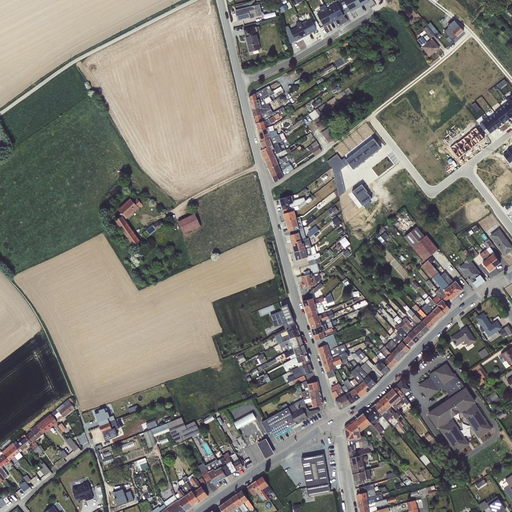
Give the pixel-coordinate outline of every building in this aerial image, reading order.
[(360,7),(356,0),(343,0),(344,1),(350,11),(355,9),(360,7)] [(344,1),(341,3),(346,13),(350,11),(344,1)] [(278,3),(271,5),(272,12),(279,10),(278,3)] [(337,3),(327,9),(333,21),(343,16),(337,3)] [(260,5),(235,11),(238,21),(262,15),(260,5)] [(286,5),(279,9),(281,13),(288,10),(286,5)] [(333,21),(327,9),(317,14),(323,26),(333,21)] [(307,22),(302,25),(307,35),(317,29),(312,20),(307,22)] [(448,27),(444,31),(448,36),(446,39),(449,42),(452,40),(452,41),(463,31),(454,20),(447,26),(448,27)] [(302,25),(301,24),(300,22),(296,24),(297,27),(290,31),(296,41),(307,35),(302,25)] [(431,22),(427,25),(435,34),(438,32),(431,22)] [(288,26),(284,28),(289,45),(296,41),(290,31),(288,26)] [(427,26),(423,29),(431,38),(435,35),(427,26)] [(255,27),(244,30),(250,52),(260,49),(255,27)] [(422,36),(417,40),(422,46),(422,47),(429,56),(439,48),(432,39),(427,43),(422,36)] [(324,70),(317,74),(318,77),(334,67),(332,64),(324,70)] [(302,78),(294,83),(296,86),(308,78),(306,74),(301,77),(302,78)] [(249,97),(250,102),(259,99),(272,92),(269,86),(260,91),(259,91),(249,97)] [(250,102),(252,109),(266,104),(264,99),(269,97),(282,89),(281,86),(272,92),(259,99),(250,102)] [(320,99),(312,104),(314,107),(322,102),(320,99)] [(511,106),(508,102),(502,107),(510,118),(511,116),(511,106)] [(252,109),(254,116),(271,109),(268,103),(266,104),(252,109)] [(254,116),(256,123),(278,113),(284,109),(283,107),(273,113),(271,109),(254,116)] [(495,113),(495,114),(502,122),(503,123),(507,121),(510,118),(502,107),(495,113)] [(317,109),(309,114),(313,120),(319,116),(318,115),(321,114),(317,109)] [(256,123),(258,131),(266,128),(266,126),(275,121),(275,120),(280,117),(278,113),(256,123)] [(495,114),(489,119),(496,129),(503,123),(502,122),(495,114)] [(488,118),(482,123),(487,129),(490,134),(496,129),(489,119),(488,118)] [(324,119),(316,124),(320,131),(328,126),(324,119)] [(258,131),(260,142),(277,135),(276,130),(274,131),(273,126),(266,128),(258,131)] [(331,126),(321,133),(326,139),(332,135),(336,132),(331,126)] [(484,138),(476,127),(470,132),(471,133),(478,143),(484,138)] [(260,142),(263,149),(278,142),(286,138),(283,133),(277,135),(260,142)] [(471,148),(478,143),(471,133),(464,138),(471,148)] [(374,138),(367,144),(374,153),(375,152),(376,153),(381,148),(374,138)] [(471,148),(464,138),(457,144),(464,154),(471,148)] [(307,147),(310,151),(314,148),(314,149),(319,145),(316,141),(311,144),(307,147)] [(260,150),(264,158),(282,151),(285,149),(283,144),(279,146),(278,142),(263,149),(260,150)] [(459,158),(464,154),(457,144),(456,143),(450,147),(459,158)] [(360,149),(367,159),(373,155),(372,154),(374,153),(367,144),(360,149)] [(318,146),(311,151),(315,156),(321,151),(318,146)] [(511,148),(507,151),(507,152),(503,155),(509,163),(511,161),(511,148)] [(360,149),(353,155),(360,164),(361,163),(362,163),(367,159),(360,149)] [(269,169),(282,163),(293,157),(291,153),(280,160),(279,156),(287,153),(285,150),(282,151),(264,158),(269,169)] [(337,154),(327,161),(332,167),(339,197),(345,192),(340,171),(346,166),(341,160),(337,154)] [(353,155),(346,160),(349,164),(354,170),(359,166),(359,165),(360,164),(353,155)] [(282,163),(269,169),(271,174),(291,165),(289,162),(283,165),(282,163)] [(291,165),(271,174),(275,182),(294,170),(291,165)] [(362,184),(352,192),(357,199),(367,191),(362,184)] [(367,191),(357,199),(362,206),(363,205),(369,201),(372,199),(370,197),(371,196),(367,191)] [(300,205),(283,210),(286,221),(296,218),(294,211),(299,209),(306,204),(307,205),(316,198),(313,195),(305,201),(300,205)] [(300,205),(305,201),(304,197),(293,201),(292,196),(279,199),(283,210),(300,205)] [(134,202),(130,198),(118,209),(121,212),(120,214),(121,216),(123,215),(127,219),(140,206),(141,208),(143,206),(142,205),(137,198),(134,202)] [(200,226),(195,213),(178,222),(183,234),(200,226)] [(122,216),(115,221),(133,247),(134,246),(140,242),(122,216)] [(312,216),(306,221),(308,225),(315,220),(312,216)] [(296,218),(286,221),(289,232),(293,231),(303,228),(300,217),(296,218)] [(337,217),(332,221),(337,226),(341,222),(337,217)] [(147,237),(163,225),(160,220),(153,225),(152,224),(146,229),(147,230),(144,232),(147,237)] [(315,225),(307,232),(309,237),(319,230),(315,225)] [(417,227),(404,237),(424,261),(438,249),(427,235),(425,236),(417,227)] [(303,228),(293,231),(294,234),(290,235),(292,243),(306,239),(303,228)] [(511,246),(499,229),(491,235),(504,253),(508,251),(508,252),(511,248),(511,246)] [(344,237),(339,241),(343,245),(344,248),(350,244),(348,242),(349,241),(345,237),(344,237)] [(146,238),(140,242),(134,246),(136,250),(148,241),(146,238)] [(306,239),(292,243),(295,252),(312,247),(309,238),(306,239)] [(483,243),(487,249),(493,245),(488,239),(483,243)] [(312,247),(295,252),(297,260),(307,257),(308,261),(318,258),(319,257),(320,256),(319,253),(316,254),(314,247),(312,247)] [(472,247),(467,251),(474,259),(479,255),(472,247)] [(486,249),(483,251),(495,267),(500,263),(490,247),(487,249),(486,249)] [(474,259),(467,251),(466,249),(462,251),(461,250),(459,252),(464,259),(467,257),(468,259),(464,262),(465,263),(459,267),(472,283),(476,279),(475,278),(480,275),(480,274),(471,261),(474,259)] [(495,267),(483,251),(480,254),(484,260),(482,262),(483,264),(484,266),(485,266),(489,271),(495,267)] [(318,258),(308,261),(312,273),(319,271),(317,263),(321,262),(319,257),(318,258)] [(457,295),(441,276),(428,260),(422,265),(440,288),(438,290),(447,300),(450,298),(451,300),(457,295)] [(319,271),(312,273),(301,276),(303,282),(302,283),(303,288),(308,286),(308,287),(314,286),(313,285),(316,284),(321,279),(319,271)] [(445,272),(441,276),(457,295),(463,290),(455,281),(454,282),(445,272)] [(476,279),(472,283),(476,288),(485,281),(480,275),(475,278),(476,279)] [(308,295),(312,294),(317,291),(323,286),(321,283),(307,295),(308,295)] [(447,300),(438,290),(435,293),(438,296),(434,301),(445,314),(450,309),(444,303),(447,300)] [(324,301),(305,307),(308,318),(320,313),(324,311),(322,305),(334,301),(330,293),(323,299),(324,301)] [(312,294),(308,295),(302,298),(305,307),(324,301),(323,299),(322,297),(313,300),(312,294)] [(427,305),(440,318),(445,314),(434,301),(429,296),(424,301),(426,303),(427,305)] [(426,303),(420,309),(434,324),(440,318),(427,305),(426,303)] [(285,330),(296,325),(291,312),(287,304),(280,307),(282,311),(282,312),(271,316),(273,321),(276,320),(278,325),(282,323),(283,324),(285,330)] [(434,324),(420,309),(416,304),(414,306),(419,310),(417,312),(421,316),(418,318),(429,329),(434,324)] [(429,329),(418,318),(410,309),(407,312),(418,324),(416,326),(424,334),(429,329)] [(275,327),(283,324),(282,323),(278,325),(276,320),(273,321),(271,316),(282,312),(282,311),(270,315),(275,327)] [(320,313),(308,318),(310,323),(333,314),(332,311),(326,313),(321,315),(320,313)] [(483,313),(477,317),(490,336),(489,337),(488,337),(490,341),(500,335),(497,331),(501,328),(497,321),(491,325),(483,313)] [(312,329),(331,321),(330,319),(334,317),(333,314),(310,323),(312,329)] [(424,334),(416,326),(412,322),(411,323),(408,320),(408,321),(405,317),(402,320),(403,320),(420,339),(424,334)] [(477,317),(476,318),(482,327),(479,329),(482,332),(485,331),(489,337),(490,336),(477,317)] [(402,324),(400,326),(415,343),(420,339),(403,320),(400,323),(402,324)] [(331,321),(312,329),(314,335),(332,328),(333,327),(331,321)] [(415,343),(400,326),(397,324),(395,326),(397,328),(395,330),(395,331),(411,348),(415,343)] [(279,344),(300,335),(296,325),(285,330),(275,336),(278,344),(279,344)] [(468,346),(476,341),(466,327),(461,331),(451,338),(456,346),(464,341),(468,346)] [(332,328),(314,335),(316,341),(333,334),(337,333),(335,328),(333,329),(332,328)] [(411,348),(395,331),(390,336),(392,339),(406,353),(411,348)] [(333,334),(316,341),(318,348),(336,340),(333,334)] [(300,335),(279,344),(281,348),(286,346),(288,351),(303,344),(300,335)] [(392,339),(384,347),(398,361),(406,353),(392,339)] [(336,340),(318,348),(320,354),(338,346),(336,340)] [(288,351),(284,353),(286,358),(289,356),(291,360),(307,353),(303,344),(288,351)] [(338,346),(320,354),(322,360),(341,352),(340,349),(345,348),(344,345),(338,346)] [(511,346),(511,347),(500,354),(505,361),(506,361),(509,365),(511,363),(511,346)] [(384,347),(379,351),(394,366),(398,361),(384,347)] [(482,359),(489,354),(485,348),(478,353),(482,359)] [(394,366),(379,351),(379,350),(377,352),(379,354),(376,356),(381,360),(390,370),(394,366)] [(341,352),(322,360),(324,366),(346,357),(348,356),(345,351),(341,352)] [(307,353),(291,360),(284,364),(286,367),(296,362),(298,367),(310,362),(307,353)] [(243,354),(237,357),(240,364),(246,360),(243,354)] [(258,358),(257,359),(259,364),(261,363),(261,364),(267,361),(263,354),(258,356),(258,358)] [(346,357),(324,366),(326,372),(332,369),(348,363),(346,357)] [(368,360),(365,363),(371,368),(374,365),(368,360)] [(390,370),(381,360),(376,365),(385,375),(390,370)] [(310,362),(298,367),(292,370),(294,375),(287,378),(289,382),(304,376),(313,372),(309,363),(310,362)] [(365,362),(360,367),(367,374),(372,369),(365,362)] [(448,398),(465,387),(457,376),(456,377),(456,376),(456,375),(455,373),(453,374),(446,364),(436,371),(435,371),(433,372),(432,373),(431,373),(430,375),(430,376),(429,377),(429,379),(419,385),(428,398),(440,391),(439,389),(441,388),(442,390),(446,390),(448,394),(448,398)] [(480,364),(471,369),(481,384),(484,381),(482,378),(487,375),(480,364)] [(360,367),(356,370),(371,389),(377,384),(360,367)] [(332,369),(326,372),(328,378),(335,376),(332,369)] [(356,370),(354,369),(350,372),(355,378),(366,393),(371,389),(356,370)] [(469,371),(466,373),(468,376),(469,376),(472,381),(475,380),(469,371)] [(304,376),(289,382),(291,386),(298,382),(298,383),(306,379),(304,376)] [(352,380),(349,382),(361,397),(366,393),(355,378),(352,381),(352,380)] [(361,397),(349,382),(347,379),(344,381),(345,382),(344,382),(345,384),(356,400),(361,397)] [(401,380),(396,386),(404,395),(410,389),(401,380)] [(309,391),(319,389),(317,381),(308,384),(306,381),(303,382),(305,388),(308,387),(309,391)] [(351,404),(341,387),(340,384),(331,389),(332,392),(340,409),(342,410),(351,404)] [(345,384),(341,387),(351,404),(356,400),(345,384)] [(396,386),(385,396),(392,405),(396,409),(398,407),(399,408),(405,402),(407,405),(410,402),(404,395),(396,386)] [(476,402),(466,387),(427,413),(437,429),(442,425),(438,428),(456,454),(470,444),(452,419),(448,421),(454,417),(453,416),(459,412),(460,413),(465,410),(461,412),(479,438),(492,429),(475,403),(471,406),(476,402)] [(319,389),(309,391),(302,392),(304,398),(304,400),(321,397),(319,389)] [(499,399),(495,392),(486,397),(490,403),(493,401),(494,403),(499,399)] [(385,396),(380,400),(393,415),(403,427),(404,426),(398,418),(400,416),(397,412),(396,413),(390,407),(392,405),(385,396)] [(321,397),(304,400),(305,403),(312,402),(313,407),(323,405),(321,397)] [(71,398),(52,414),(57,421),(74,407),(72,404),(74,402),(71,398)] [(304,400),(304,398),(288,407),(288,408),(297,424),(319,412),(318,410),(309,411),(307,408),(307,409),(305,403),(304,400)] [(380,400),(374,405),(383,416),(387,421),(393,415),(380,400)] [(374,405),(363,414),(379,433),(384,430),(377,423),(379,422),(378,420),(383,416),(374,405)] [(99,426),(115,420),(113,415),(110,417),(106,408),(105,409),(104,408),(99,410),(99,411),(94,413),(99,426)] [(297,424),(288,408),(262,423),(268,433),(272,431),(275,436),(297,424)] [(253,412),(234,423),(238,429),(256,419),(253,412)] [(38,428),(43,433),(58,422),(51,413),(36,425),(38,428)] [(363,414),(357,418),(360,431),(369,424),(370,426),(369,427),(369,428),(379,440),(382,437),(379,433),(363,414)] [(212,415),(203,420),(205,424),(215,419),(212,415)] [(182,417),(167,423),(170,431),(173,439),(174,438),(177,443),(201,432),(194,421),(185,426),(182,417)] [(366,436),(362,437),(360,431),(357,418),(350,424),(345,427),(344,429),(345,432),(350,458),(362,455),(370,453),(366,436)] [(115,420),(99,426),(102,433),(103,433),(106,440),(118,436),(115,429),(118,428),(115,420)] [(167,423),(151,429),(154,437),(170,431),(167,423)] [(29,444),(43,433),(38,428),(27,436),(32,442),(29,444)] [(154,437),(151,429),(144,432),(149,448),(157,445),(154,437)] [(428,433),(425,436),(430,441),(433,438),(428,433)] [(32,442),(27,436),(15,446),(20,452),(29,444),(32,442)] [(67,439),(74,451),(80,447),(73,436),(67,439)] [(266,438),(257,443),(265,458),(274,454),(266,438)] [(35,442),(31,446),(39,456),(42,453),(35,442)] [(2,452),(9,461),(20,452),(15,446),(13,443),(2,452)] [(65,449),(60,453),(67,461),(82,449),(80,446),(69,455),(65,449)] [(0,467),(9,461),(2,452),(2,451),(0,452),(0,467)] [(223,457),(232,473),(243,467),(235,453),(230,456),(228,452),(222,456),(223,457)] [(324,454),(301,458),(308,496),(330,492),(324,454)] [(362,455),(350,458),(353,474),(365,471),(364,462),(367,461),(367,456),(363,457),(362,455)] [(112,456),(102,459),(104,465),(114,461),(112,456)] [(223,457),(217,461),(226,476),(232,473),(223,457)] [(42,479),(65,464),(62,459),(49,467),(47,464),(36,470),(42,479)] [(216,459),(205,466),(218,489),(221,486),(218,481),(226,476),(217,461),(216,459)] [(218,489),(205,466),(204,463),(197,466),(207,482),(213,492),(218,489)] [(7,469),(1,473),(5,478),(6,480),(10,477),(9,475),(11,474),(7,469)] [(365,471),(353,474),(355,485),(364,483),(363,480),(371,478),(369,470),(365,471)] [(193,474),(187,478),(195,490),(193,491),(200,501),(208,495),(201,486),(193,474)] [(28,476),(25,479),(30,485),(33,483),(28,476)] [(195,490),(187,478),(186,476),(180,480),(180,481),(178,482),(179,486),(178,486),(180,489),(193,507),(200,501),(193,491),(195,490)] [(263,476),(256,481),(266,495),(273,491),(263,476)] [(475,485),(478,488),(486,483),(483,479),(475,485)] [(26,481),(21,485),(25,492),(30,489),(26,481)] [(266,495),(256,481),(247,487),(253,496),(257,493),(262,500),(264,498),(265,500),(268,498),(266,495)] [(87,482),(84,483),(83,485),(72,488),(74,495),(76,494),(77,499),(81,498),(81,499),(85,498),(86,500),(93,498),(88,483),(87,482)] [(203,485),(201,486),(208,495),(213,492),(207,482),(206,483),(203,485)] [(361,492),(359,492),(359,494),(356,494),(357,501),(368,498),(374,496),(376,496),(373,484),(360,487),(361,492)] [(434,485),(427,487),(429,496),(436,494),(434,485)] [(113,492),(118,506),(134,500),(130,491),(124,493),(123,489),(113,492)] [(178,493),(175,495),(187,511),(193,507),(180,489),(177,491),(178,493)] [(185,511),(187,511),(175,495),(173,490),(171,491),(173,496),(163,503),(164,504),(167,508),(165,509),(167,511),(178,511),(180,511),(181,511),(185,511)] [(242,491),(237,494),(243,503),(245,502),(252,511),(255,510),(242,491)] [(237,494),(232,498),(241,511),(244,511),(247,510),(243,503),(237,494)] [(492,511),(501,511),(506,509),(497,496),(486,503),(489,507),(492,511)] [(241,511),(232,498),(225,503),(230,511),(241,511)] [(368,498),(357,501),(358,506),(369,503),(368,498)] [(369,503),(358,506),(359,511),(372,511),(377,511),(376,507),(388,504),(386,498),(383,499),(375,502),(369,503)] [(409,511),(417,509),(415,500),(407,502),(409,511)] [(486,503),(485,501),(479,505),(483,511),(489,507),(486,503)] [(230,511),(225,503),(219,506),(222,511),(230,511)]
